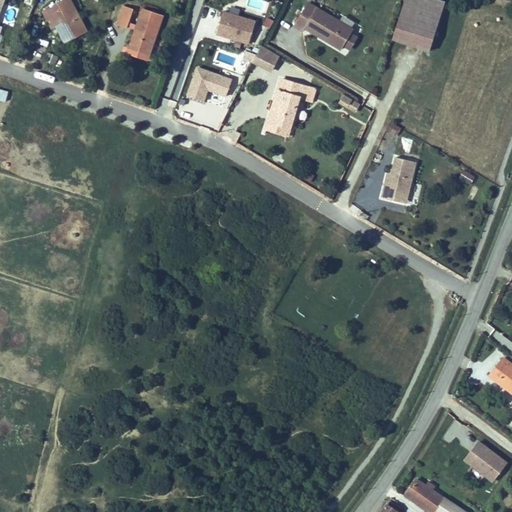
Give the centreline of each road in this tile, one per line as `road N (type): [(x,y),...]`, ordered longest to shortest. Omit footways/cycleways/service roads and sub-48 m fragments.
road 1 (residential): [(478,300),(190,132),(0,67)]
road 2 (tertiary): [(437,396),(362,511)]
